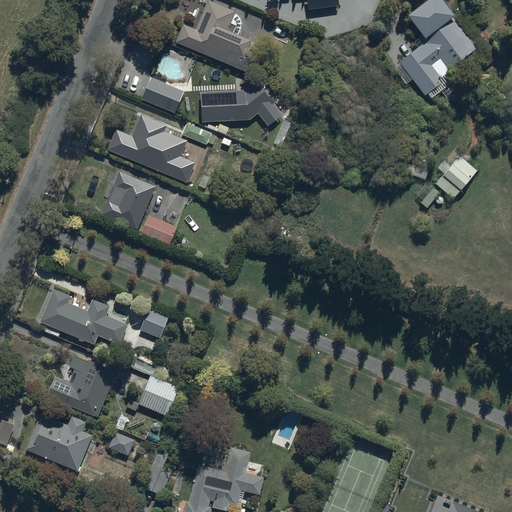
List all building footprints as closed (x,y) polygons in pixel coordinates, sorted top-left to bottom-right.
[(184,25),(175,43),(251,74),(256,61),(244,56),(251,41),(238,36),(240,31),(241,25),(239,19),(235,14),(236,12),(208,0),(195,30),(184,25)] [(400,62),(425,95),(441,83),(437,78),(476,48),(453,17),(455,16),(442,0),(427,0),(408,15),(423,35),(414,42),(419,48),(400,62)] [(141,99),(175,113),(184,91),(150,77),(141,99)] [(201,92),(203,121),(250,120),(259,113),(268,126),(282,115),(274,103),(277,98),(276,91),(271,86),(263,87),(256,81),(244,90),(201,92)] [(164,132),(167,125),(141,115),(132,136),(115,129),(107,149),(187,182),(195,162),(181,156),(187,141),(164,132)] [(187,122),(182,134),(208,145),(209,143),(213,145),(217,137),(212,135),(212,133),(187,122)] [(436,184),(453,199),(477,171),(459,156),(436,184)] [(137,230),(155,187),(119,172),(101,215),(137,230)] [(198,186),(205,189),(210,177),(203,174),(198,186)] [(440,193),(433,188),(422,202),(428,207),(440,193)] [(177,227),(148,216),(141,235),(169,246),(177,227)] [(53,289),(52,290),(39,322),(48,325),(45,331),(59,337),(61,331),(94,345),(98,335),(119,344),(127,325),(106,316),(110,307),(93,300),(87,312),(68,304),(71,296),(53,289)] [(168,317),(147,310),(140,330),(161,338),(168,317)] [(117,372),(74,355),(69,367),(76,370),(75,373),(77,374),(73,384),(55,377),(47,398),(99,418),(117,372)] [(180,388),(150,376),(139,403),(130,400),(127,407),(136,411),(139,405),(168,417),(180,388)] [(66,424),(41,413),(25,450),(76,473),(93,436),(82,431),(86,422),(70,415),(66,424)] [(14,425),(0,420),(0,442),(7,445),(14,425)] [(135,440),(115,432),(108,448),(128,456),(135,440)] [(161,495),(171,473),(161,469),(171,448),(161,444),(142,487),(161,495)] [(224,471),(199,465),(189,502),(186,501),(183,511),(210,511),(211,508),(209,507),(211,501),(214,502),(212,508),(226,511),(230,511),(232,508),(236,509),(241,491),(259,496),(264,478),(257,476),(257,473),(246,470),(251,452),(231,447),(224,471)] [(475,511),(438,496),(431,511),(475,511)]
